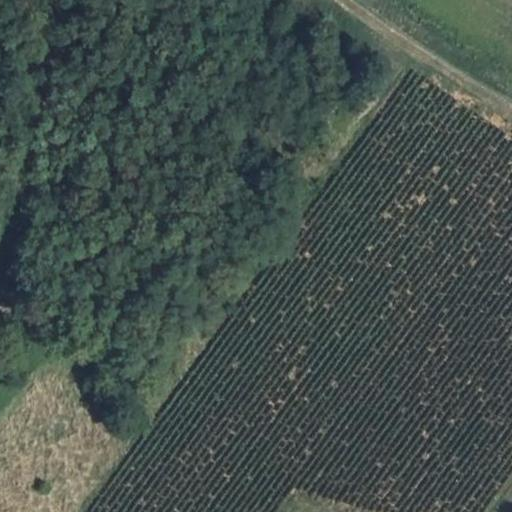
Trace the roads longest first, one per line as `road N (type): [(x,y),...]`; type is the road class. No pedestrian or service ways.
road 1 (track): [(0,302),(38,336),(109,369),(268,475),(365,511)]
road 2 (track): [(51,0),(0,262)]
road 3 (track): [(511,114),(344,0)]
